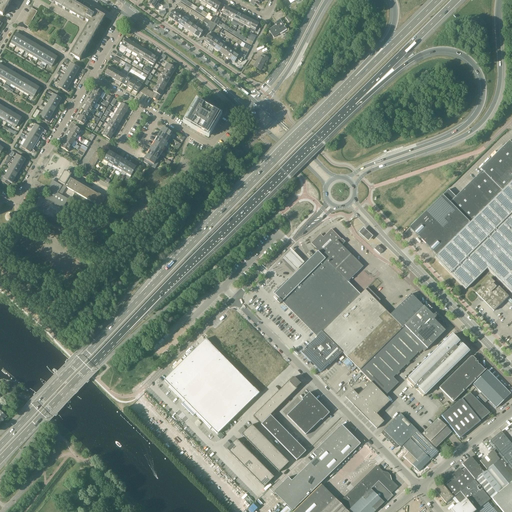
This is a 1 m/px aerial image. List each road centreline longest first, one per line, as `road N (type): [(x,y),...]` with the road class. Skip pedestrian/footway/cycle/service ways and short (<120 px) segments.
road 1 (trunk): [(352,102),(437,49),(467,57),(483,91),(478,109),(451,134),(348,178)]
road 2 (trunk): [(354,79),(149,289)]
road 3 (trunk): [(156,296),(352,102)]
road 4 (trunk): [(353,185),(372,169),(463,136),(486,117),(499,84),(498,0)]
road 5 (unclassified): [(418,488),(235,299)]
road 6 (primary): [(0,458),(156,296)]
road 7 (primary): [(149,289),(0,443)]
road 8 (residential): [(0,396),(27,398),(57,431),(54,455),(1,511)]
road 9 (residential): [(232,120),(209,146),(91,75)]
road 10 (secondary): [(128,16),(249,113)]
road 11 (unclassified): [(413,268),(411,282),(511,377)]
road 12 (secondary): [(253,100),(133,9)]
road 13 (residential): [(17,203),(91,75)]
road 14 (trunk): [(352,102),(453,0)]
road 15 (tertiary): [(511,367),(413,268)]
road 16 (unclassified): [(145,387),(235,299)]
road 17 (trunk): [(261,107),(327,0)]
road 18 (unclassified): [(418,488),(511,410)]
road 19 (trunk): [(319,0),(253,100)]
